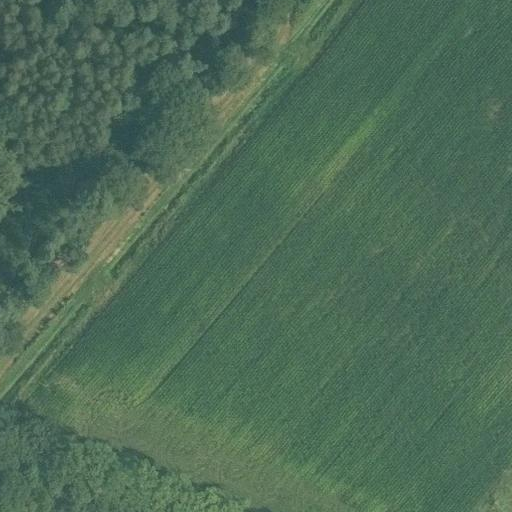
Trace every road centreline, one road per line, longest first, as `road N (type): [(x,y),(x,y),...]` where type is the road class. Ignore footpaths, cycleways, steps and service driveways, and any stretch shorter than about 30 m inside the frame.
road 1 (track): [(0,365),(272,51)]
road 2 (track): [(0,451),(137,511)]
